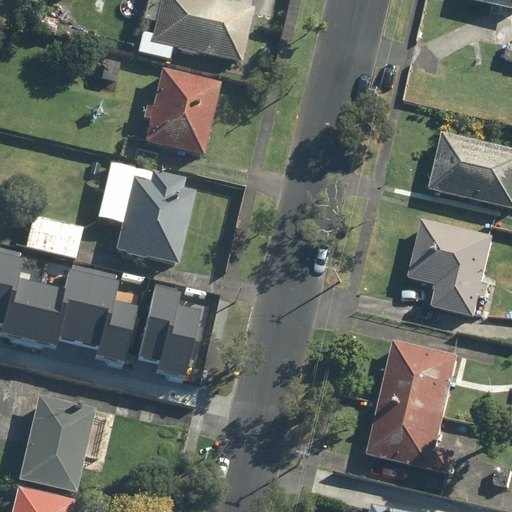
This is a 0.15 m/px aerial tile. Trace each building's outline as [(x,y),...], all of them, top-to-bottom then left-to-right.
[(36,0),(11,0),(10,8),(34,13),(36,0)] [(125,43),(135,0),(74,0),(68,29),(125,43)] [(249,16),(180,0),(156,0),(144,51),(236,72),(249,16)] [(511,0),(461,0),(460,4),(511,15),(511,0)] [(198,162),(215,91),(155,77),(139,149),(198,162)] [(511,154),(439,137),(425,195),(511,216),(511,154)] [(188,200),(175,197),(178,186),(146,178),(143,189),(126,185),(109,255),(172,270),(188,200)] [(22,256),(73,269),(82,233),(31,220),(22,256)] [(418,225),(405,283),(435,290),(429,315),(473,325),(492,242),(418,225)] [(0,284),(0,358),(175,398),(191,328),(0,284)] [(433,452),(455,360),(390,345),(362,461),(447,480),(453,457),(433,452)] [(90,416),(31,402),(11,487),(70,501),(90,416)] [(64,511),(66,505),(10,493),(5,511),(64,511)]
